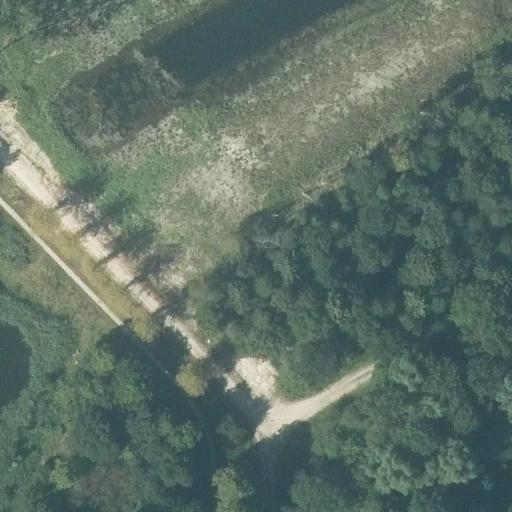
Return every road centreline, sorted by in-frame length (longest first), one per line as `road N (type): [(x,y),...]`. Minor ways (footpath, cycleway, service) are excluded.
road 1 (track): [(267,511),(260,447),(238,409),(0,163)]
road 2 (track): [(511,260),(365,364),(206,421)]
